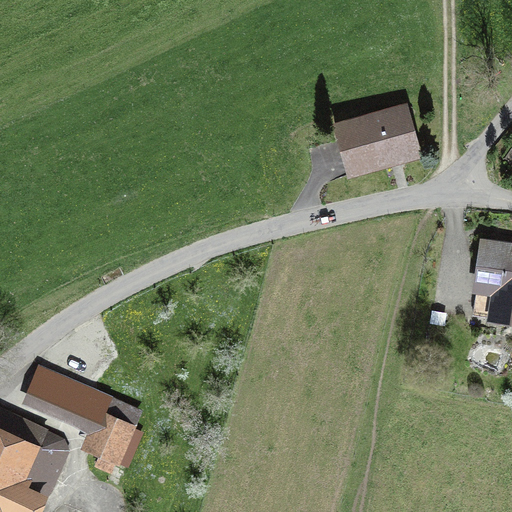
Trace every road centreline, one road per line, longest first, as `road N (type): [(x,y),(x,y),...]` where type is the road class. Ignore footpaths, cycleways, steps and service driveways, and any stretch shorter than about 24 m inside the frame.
road 1 (unclassified): [(0,371),(67,319),(210,247),(448,191),(511,200)]
road 2 (track): [(450,0),(448,191),(511,110)]
